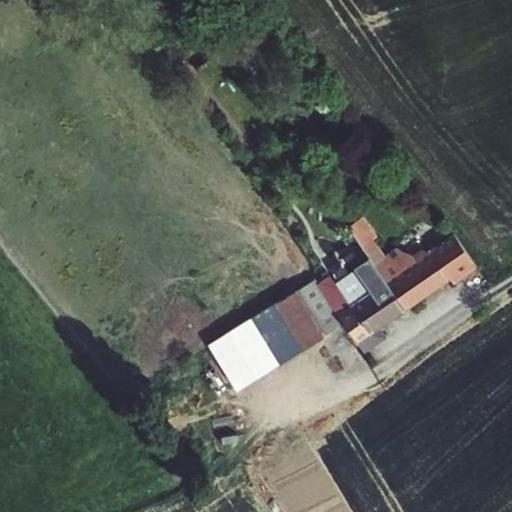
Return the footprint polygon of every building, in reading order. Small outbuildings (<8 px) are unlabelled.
[(476,267),(452,233),(442,241),(464,275),(476,267)] [(451,284),(464,275),(442,241),(438,244),(427,251),(422,250),(413,256),(394,249),(382,256),(371,241),(360,248),(368,260),(402,308),(447,278),(451,284)] [(321,256),(314,260),(318,265),(324,261),(321,256)] [(402,308),(368,260),(333,284),(328,276),(322,280),(369,345),(381,337),(375,326),(402,308)] [(322,280),(315,285),(360,351),(369,345),(322,280)] [(337,324),(308,282),(290,293),(319,336),(337,324)] [(290,293),(206,347),(235,390),(319,336),(290,293)]
